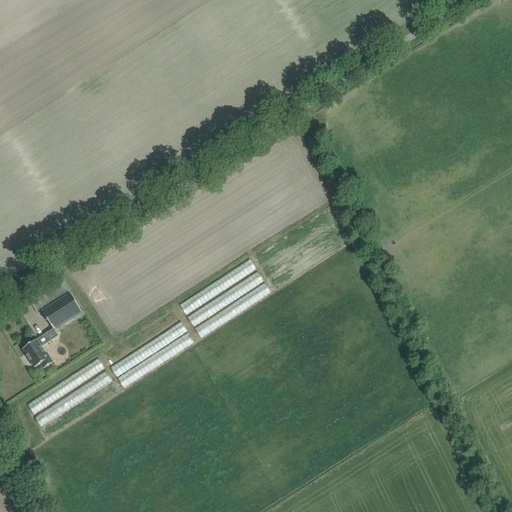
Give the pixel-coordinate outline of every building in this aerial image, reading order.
[(326,211),(254,254),(260,265),(333,221),(326,211)] [(273,286),(347,246),(334,222),(308,236),(308,237),(288,248),(290,251),(262,267),(273,286)] [(252,260),(179,303),(185,314),(258,270),(252,260)] [(187,315),(200,337),(272,293),(259,271),(187,315)] [(71,294),(43,312),(54,330),(82,312),(71,294)] [(176,311),(102,352),(108,363),(182,322),(176,311)] [(184,323),(110,364),(122,386),(196,345),(184,323)] [(37,340),(23,349),(35,368),(41,365),(44,369),(53,363),(47,353),(46,354),(37,340)] [(26,403),(47,437),(121,392),(100,358),(26,403)]
